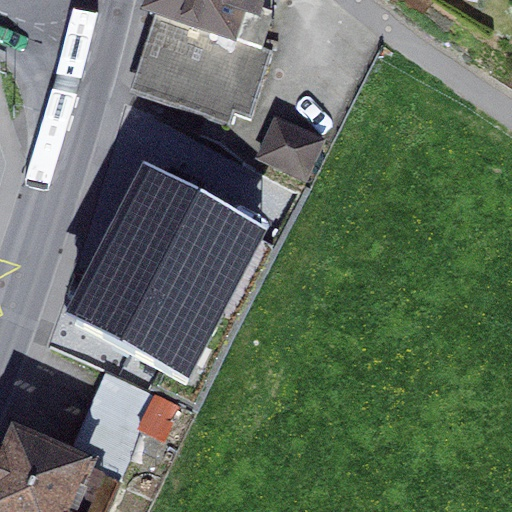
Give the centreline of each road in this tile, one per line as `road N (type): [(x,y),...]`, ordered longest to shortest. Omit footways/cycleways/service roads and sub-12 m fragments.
road 1 (tertiary): [(96,36),(0,343)]
road 2 (residential): [(383,0),(511,98)]
